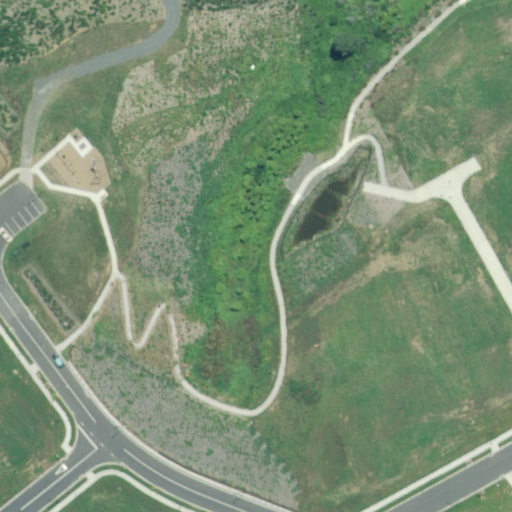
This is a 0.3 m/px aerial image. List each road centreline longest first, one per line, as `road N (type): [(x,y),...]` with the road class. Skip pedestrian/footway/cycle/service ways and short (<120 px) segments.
road 1 (residential): [(0,295),(105,439)]
road 2 (residential): [(105,439),(241,511)]
road 3 (residential): [(511,298),(443,181)]
